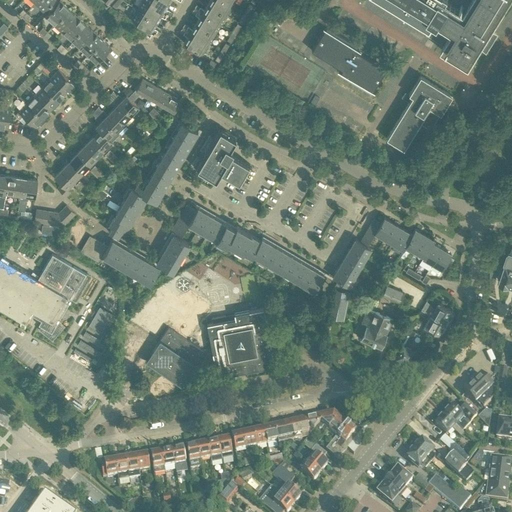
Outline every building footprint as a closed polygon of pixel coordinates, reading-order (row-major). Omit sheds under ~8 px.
[(37,0),(34,3),(43,11),(52,0),(37,0)] [(54,25),(68,9),(57,0),(56,0),(52,5),(54,7),(45,17),(54,25)] [(143,0),(137,10),(156,22),(168,2),(164,0),(143,0)] [(227,15),(236,0),(210,0),(208,3),(227,15)] [(473,0),(467,10),(462,7),(460,11),(446,3),(448,0),(383,0),(430,29),(427,34),(445,46),(442,50),(469,67),(510,0),(473,0)] [(196,23),(215,35),(227,15),(208,3),(196,23)] [(244,12),(248,15),(253,6),(249,4),(244,12)] [(62,32),(76,17),(68,9),(54,25),(62,32)] [(150,31),(156,22),(137,10),(131,19),(150,31)] [(22,17),(27,21),(31,17),(26,12),(22,17)] [(243,23),(248,15),(244,12),(239,21),(243,23)] [(70,40),(85,24),(76,17),(62,32),(70,40)] [(203,54),(215,35),(196,23),(184,42),(203,54)] [(79,48),(93,32),(85,24),(70,40),(79,48)] [(232,32),(236,34),(241,26),(237,24),(232,32)] [(43,36),(47,32),(43,27),(39,32),(43,36)] [(355,50),(357,48),(358,49),(358,48),(325,28),(312,50),(342,69),(341,72),(339,71),(372,91),(386,69),(355,50)] [(87,55),(102,39),(93,32),(79,48),(87,55)] [(231,42),(236,34),(232,32),(227,40),(231,42)] [(102,39),(87,55),(96,63),(111,47),(102,39)] [(220,51),(224,53),(229,45),(226,43),(220,51)] [(219,62),(224,53),(220,51),(215,60),(219,62)] [(213,67),(216,62),(211,59),(208,64),(213,67)] [(50,78),(66,93),(74,84),(58,69),(50,78)] [(441,114),(452,95),(420,75),(409,94),(412,96),(386,138),(403,150),(420,123),(428,128),(432,127),(440,114),(441,114)] [(59,101),(66,93),(50,78),(42,86),(59,101)] [(148,97),(155,86),(142,78),(136,89),(128,97),(133,102),(141,93),(148,97)] [(51,110),(59,101),(42,86),(35,94),(51,110)] [(161,105),(168,93),(155,86),(148,97),(161,105)] [(133,90),(129,87),(124,92),(128,96),(133,90)] [(110,94),(116,100),(119,97),(113,91),(110,94)] [(489,97),(481,91),(468,109),(475,115),(489,97)] [(180,101),(168,93),(161,105),(174,112),(180,101)] [(43,118),(51,110),(35,94),(27,103),(43,118)] [(113,104),(116,100),(110,94),(107,98),(113,104)] [(119,97),(116,100),(119,103),(131,115),(139,107),(133,102),(128,97),(126,95),(122,100),(119,97)] [(315,95),(309,104),(314,107),(320,98),(315,95)] [(35,126),(43,118),(27,103),(15,115),(20,119),(23,115),(35,126)] [(124,123),(124,122),(131,115),(119,103),(111,111),(124,123)] [(0,104),(0,127),(8,129),(11,106),(0,104)] [(107,115),(104,112),(98,107),(95,110),(104,118),(116,130),(116,131),(118,133),(126,125),(124,122),(124,123),(111,111),(107,115)] [(92,113),(96,117),(98,119),(101,116),(95,110),(92,113)] [(159,196),(162,192),(198,132),(174,117),(168,127),(176,132),(143,187),(159,196)] [(116,131),(116,130),(104,118),(96,126),(100,130),(109,138),(116,131)] [(112,141),(109,138),(100,130),(93,137),(105,149),(112,141)] [(235,140),(230,136),(218,130),(213,139),(210,137),(193,167),(216,180),(221,170),(240,181),(250,165),(231,154),(233,151),(230,149),(235,140)] [(97,157),(105,149),(93,137),(85,145),(97,157)] [(142,141),(138,137),(131,144),(135,148),(142,141)] [(90,165),(97,157),(85,145),(77,153),(90,165)] [(110,159),(114,154),(110,150),(105,155),(110,159)] [(82,173),(90,165),(77,153),(70,161),(82,173)] [(114,154),(110,159),(114,163),(119,158),(114,154)] [(75,180),(82,173),(70,161),(62,168),(75,180)] [(94,175),(99,170),(95,166),(90,170),(94,175)] [(67,188),(75,180),(62,168),(54,176),(62,184),(58,188),(66,196),(70,192),(67,188)] [(99,170),(94,175),(99,179),(103,174),(99,170)] [(13,194),(16,177),(5,175),(3,192),(13,194)] [(24,196),(26,178),(16,177),(13,194),(19,195),(18,199),(20,199),(23,200),(24,196)] [(24,196),(23,200),(28,200),(28,196),(35,197),(38,180),(26,178),(24,196)] [(80,190),(84,185),(80,181),(75,186),(80,190)] [(159,196),(143,187),(137,183),(134,189),(146,197),(156,203),(159,196)] [(84,185),(80,190),(84,194),(89,189),(84,185)] [(124,234),(130,225),(146,197),(134,189),(131,187),(108,225),(112,227),(121,232),(124,234)] [(99,191),(105,197),(108,193),(103,188),(99,191)] [(101,200),(105,197),(99,191),(96,195),(101,200)] [(71,218),(75,214),(67,205),(63,209),(71,218)] [(196,210),(194,209),(187,205),(172,230),(182,236),(189,224),(226,245),(228,243),(251,257),(253,254),(257,257),(314,290),(324,274),(262,238),(260,241),(237,227),(235,229),(198,207),(196,210)] [(63,225),(71,218),(63,209),(59,213),(63,225)] [(53,212),(52,224),(51,224),(63,226),(63,225),(59,213),(53,212)] [(384,238),(394,222),(384,217),(381,222),(379,226),(377,229),(375,233),(384,238)] [(394,244),(403,228),(394,222),(384,238),(394,244)] [(118,237),(121,232),(112,227),(109,232),(118,237)] [(403,228),(394,244),(404,250),(407,245),(406,244),(412,233),(403,228)] [(406,244),(407,245),(415,250),(425,234),(415,228),(412,233),(406,244)] [(172,272),(177,263),(189,244),(173,234),(156,263),(172,272)] [(415,250),(424,255),(425,256),(433,243),(435,240),(425,234),(415,250)] [(89,256),(99,241),(89,236),(80,251),(89,256)] [(349,248),(365,257),(371,248),(355,239),(349,248)] [(150,283),(159,268),(112,240),(108,247),(103,256),(150,283)] [(99,241),(89,256),(99,262),(103,256),(108,247),(99,241)] [(432,263),(442,248),(433,243),(425,256),(424,255),(422,258),(432,263)] [(506,266),(500,282),(511,285),(511,245),(510,247),(511,248),(511,247),(511,251),(511,252),(509,253),(508,254),(505,263),(506,266)] [(359,267),(365,257),(349,248),(344,258),(359,267)] [(442,248),(432,263),(442,269),(451,254),(442,248)] [(0,307),(25,322),(32,310),(44,317),(39,325),(42,327),(41,329),(52,339),(63,326),(58,322),(72,299),(76,302),(77,302),(76,301),(90,277),(86,274),(87,274),(52,254),(38,279),(0,256),(0,307)] [(338,267),(354,276),(359,267),(344,258),(338,267)] [(393,266),(395,262),(389,258),(386,263),(393,266)] [(395,262),(393,266),(399,270),(402,266),(395,262)] [(348,286),(354,276),(338,267),(333,277),(338,280),(335,285),(338,286),(345,287),(346,285),(348,286)] [(413,276),(415,271),(409,268),(406,272),(413,276)] [(415,271),(413,276),(419,280),(422,275),(415,271)] [(426,284),(429,278),(430,277),(425,274),(422,281),(426,284)] [(399,302),(403,292),(387,285),(383,295),(399,302)] [(168,322),(188,336),(209,306),(188,292),(182,302),(161,288),(147,309),(142,305),(132,320),(157,338),(168,322)] [(344,320),(349,292),(333,289),(328,316),(344,320)] [(432,316),(447,324),(453,314),(452,311),(439,303),(435,310),(426,300),(421,310),(431,316),(432,316)] [(115,316),(108,312),(100,308),(89,326),(104,335),(115,316)] [(217,376),(232,374),(275,365),(263,308),(234,313),(235,318),(207,324),(217,376)] [(372,312),(367,310),(362,323),(367,325),(361,339),(381,348),(387,334),(386,334),(393,318),(373,310),(372,312)] [(441,335),(447,324),(432,316),(431,316),(422,332),(421,332),(420,334),(423,336),(426,338),(429,340),(430,340),(436,332),(441,335)] [(181,385),(200,358),(204,351),(168,327),(162,337),(146,361),(181,385)] [(413,354),(416,350),(410,347),(413,341),(413,337),(416,332),(411,329),(395,357),(402,361),(405,357),(409,359),(412,354),(413,354)] [(500,367),(497,384),(505,385),(507,368),(500,367)] [(495,396),(496,391),(481,375),(480,376),(464,391),(481,410),(495,396)] [(470,408),(466,405),(459,412),(452,406),(451,407),(449,407),(447,409),(447,411),(444,415),(455,425),(463,432),(472,422),(478,416),(470,408)] [(489,429),(489,428),(492,411),(486,410),(478,417),(489,429)] [(328,430),(339,418),(334,413),(327,415),(328,415),(320,423),(324,426),(328,430)] [(320,423),(328,415),(299,421),(297,423),(290,425),(293,436),(295,441),(302,440),(301,435),(308,434),(308,433),(309,433),(310,435),(315,430),(317,427),(320,423)] [(465,434),(463,432),(455,425),(444,415),(440,419),(438,419),(436,421),(437,422),(436,423),(447,434),(452,429),(461,437),(465,434)] [(339,418),(328,430),(336,437),(347,424),(339,418)] [(508,440),(510,421),(499,420),(496,439),(508,440)] [(347,424),(336,437),(325,450),(338,460),(347,449),(358,437),(354,434),(354,430),(347,424)] [(293,436),(290,425),(282,426),(280,425),(274,426),(278,442),(278,446),(293,442),(295,441),(293,436)] [(267,445),(278,442),(274,426),(264,429),(267,445)] [(256,447),(267,445),(264,429),(253,431),(256,447)] [(246,449),(256,447),(253,431),(243,433),(246,449)] [(235,452),(246,449),(243,433),(232,436),(235,452)] [(454,445),(451,442),(445,436),(440,441),(446,447),(453,454),(464,463),(469,458),(454,444),(454,445)] [(222,460),(233,458),(232,454),(229,438),(218,441),(221,457),(222,460)] [(414,448),(414,449),(427,459),(431,463),(435,459),(435,456),(432,454),(435,450),(422,439),(418,443),(417,444),(415,446),(414,448)] [(222,460),(221,457),(218,441),(207,443),(210,459),(211,464),(222,462),(222,460)] [(200,461),(210,459),(207,443),(197,445),(200,461)] [(296,453),(297,453),(300,449),(292,443),(289,447),(296,453)] [(186,447),(190,469),(201,467),(200,461),(197,445),(186,447)] [(307,462),(313,467),(320,473),(323,469),(324,469),(326,466),(326,465),(327,464),(322,460),(326,454),(315,445),(311,451),(314,454),(307,462)] [(172,449),(175,466),(186,464),(183,447),(172,449)] [(174,466),(175,466),(172,449),(161,451),(164,465),(164,468),(165,472),(175,470),(174,466)] [(426,469),(431,463),(427,459),(414,449),(413,449),(411,450),(410,452),(409,454),(409,455),(406,458),(418,468),(421,465),(426,469)] [(164,468),(164,465),(161,451),(150,453),(154,474),(165,472),(164,468)] [(482,462),(483,451),(480,451),(473,459),(478,463),(476,465),(479,468),(480,462),(482,462)] [(136,456),(139,472),(150,470),(147,454),(136,456)] [(271,463),(283,460),(281,454),(269,457),(270,461),(271,463)] [(474,473),(464,463),(453,454),(444,463),(458,476),(459,475),(466,482),(474,473)] [(129,479),(140,477),(139,472),(136,456),(126,458),(129,474),(129,479)] [(511,459),(491,456),(489,470),(510,472),(511,459)] [(115,460),(118,476),(118,479),(118,481),(129,479),(129,474),(126,458),(115,460)] [(107,478),(118,476),(115,460),(104,462),(105,465),(101,465),(103,478),(107,477),(107,478)] [(300,471),(307,477),(313,482),(314,480),(315,480),(317,477),(317,476),(320,473),(313,467),(307,462),(307,463),(305,461),(303,464),(305,466),(300,471)] [(284,470),(285,471),(289,466),(284,462),(280,466),(284,470)] [(292,504),(294,506),(301,497),(288,487),(294,479),(285,471),(284,470),(280,466),(272,475),(282,483),(275,490),(276,491),(280,494),(292,504)] [(397,468),(390,476),(405,488),(412,480),(397,468)] [(510,472),(489,470),(488,483),(509,486),(510,472)] [(227,484),(226,481),(225,473),(220,474),(222,481),(218,482),(220,493),(227,484)] [(400,498),(407,489),(405,488),(390,476),(384,484),(398,496),(400,498)] [(436,477),(430,485),(460,510),(463,506),(467,502),(470,497),(460,489),(456,494),(436,477)] [(227,484),(220,493),(220,494),(217,498),(227,506),(240,488),(230,481),(227,485),(227,484)] [(486,496),(507,499),(509,486),(488,483),(486,496)] [(398,496),(384,484),(377,492),(391,504),(398,496)] [(288,511),(294,506),(292,504),(280,494),(271,487),(259,502),(270,511),(288,511)] [(112,491),(121,499),(119,488),(112,491)] [(70,511),(44,494),(31,511),(70,511)] [(171,504),(169,497),(169,494),(162,495),(164,506),(171,504)] [(134,510),(141,509),(139,499),(133,500),(134,510)] [(182,511),(181,499),(172,500),(173,511),(182,511)] [(209,503),(204,499),(199,505),(200,506),(197,509),(201,511),(209,503)] [(133,509),(134,509),(132,500),(125,501),(124,502),(133,509)] [(186,511),(194,511),(193,503),(185,504),(186,511)]
